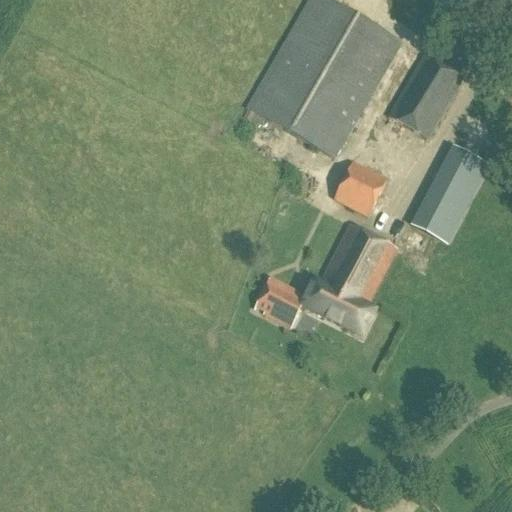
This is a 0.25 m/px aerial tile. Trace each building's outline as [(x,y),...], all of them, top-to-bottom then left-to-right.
[(334,162),(401,46),(320,0),(311,0),(247,112),(334,162)] [(426,142),(463,82),(423,59),(388,121),(426,142)] [(446,249),(448,246),(488,171),(451,151),(410,229),(439,245),(446,249)] [(368,220),(386,183),(352,166),(333,203),(368,220)] [(367,310),(397,252),(349,228),(320,286),(313,282),(304,299),(289,291),(269,281),(254,312),(291,331),(302,310),(362,341),(375,314),(367,310)]
